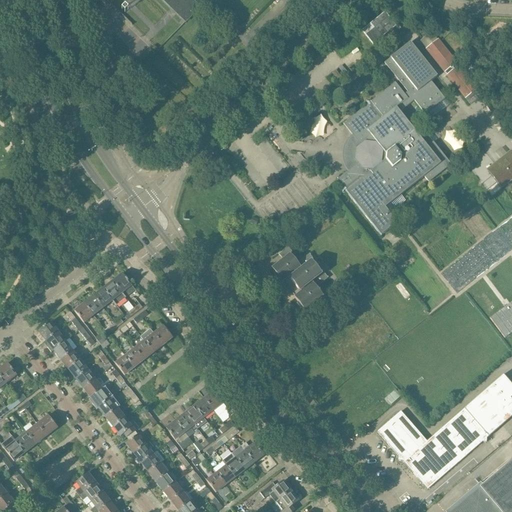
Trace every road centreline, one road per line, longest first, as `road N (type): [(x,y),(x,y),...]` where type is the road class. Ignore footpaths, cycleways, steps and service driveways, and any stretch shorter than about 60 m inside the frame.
road 1 (residential): [(7,326),(114,243),(158,284),(334,511)]
road 2 (primary): [(377,511),(141,208)]
road 3 (primary): [(127,220),(355,511)]
road 4 (residential): [(343,0),(208,123),(166,186),(141,208)]
road 5 (residential): [(151,511),(7,326)]
road 6 (primary): [(16,0),(63,129)]
road 7 (unclassified): [(80,119),(108,78),(93,0)]
road 8 (primary): [(80,119),(38,0)]
